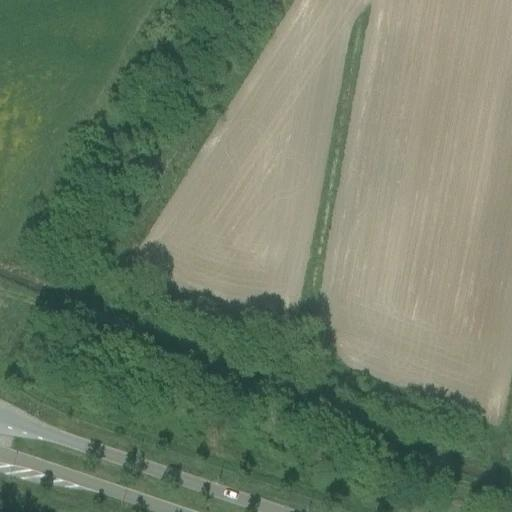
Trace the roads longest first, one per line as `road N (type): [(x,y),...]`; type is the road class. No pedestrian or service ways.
road 1 (tertiary): [(275,511),(0,417)]
road 2 (tertiary): [(0,456),(172,511)]
